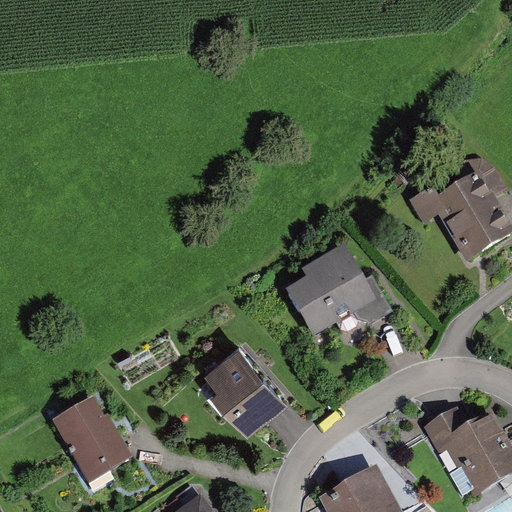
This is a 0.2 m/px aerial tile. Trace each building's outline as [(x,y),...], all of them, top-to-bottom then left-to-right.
[(511,242),(511,220),(480,164),(419,198),(460,271),(511,242)] [(380,313),(345,254),(279,292),(313,351),(380,313)] [(288,391),(245,342),(203,379),(246,428),(288,391)] [(125,455),(89,399),(50,424),(86,479),(125,455)] [(426,432),(472,506),(511,481),(511,445),(492,412),(451,437),(442,423),(426,432)] [(395,511),(376,474),(316,505),(320,511),(395,511)] [(210,511),(201,498),(179,511),(210,511)]
